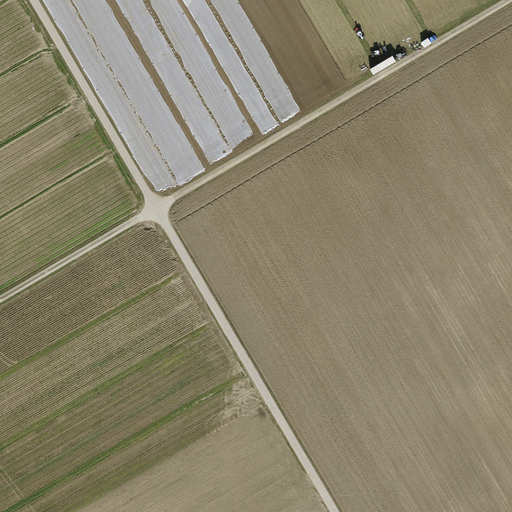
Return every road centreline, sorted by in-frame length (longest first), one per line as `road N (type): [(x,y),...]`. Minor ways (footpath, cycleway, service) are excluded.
road 1 (track): [(0,304),(511,2)]
road 2 (unclassified): [(34,0),(335,511)]
